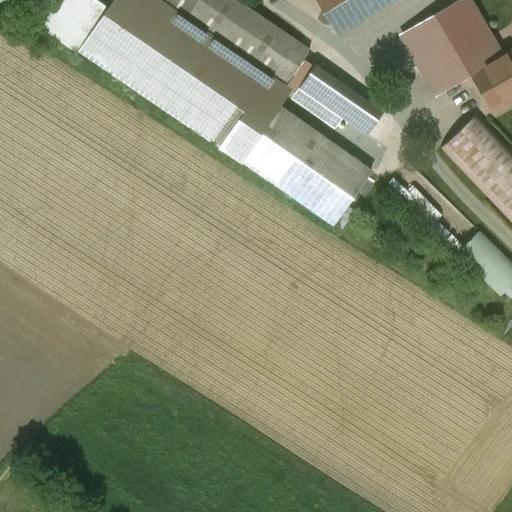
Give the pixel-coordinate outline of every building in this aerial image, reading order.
[(283,86),(157,0),(114,0),(80,50),(240,161),(241,160),(239,159),(277,105),(278,106),(290,90),(284,85),(283,86)] [(157,0),(283,86),(284,85),(307,52),(230,0),(157,0)] [(318,0),(337,31),(389,0),(318,0)] [(469,0),(458,0),(402,34),(438,95),(439,94),(436,89),(464,73),(465,74),(470,70),(472,74),(505,55),(504,55),(502,56),(476,11),(475,10),(469,0)] [(511,51),(505,55),(472,74),(482,91),(492,108),(511,95),(511,51)] [(381,111),(315,65),(300,87),(365,133),(381,111)] [(278,106),(277,105),(239,159),(241,160),(332,224),(370,171),(278,106)] [(511,151),(476,113),(439,148),(511,224),(511,151)] [(504,294),(511,284),(511,257),(479,228),(457,252),(504,294)]
